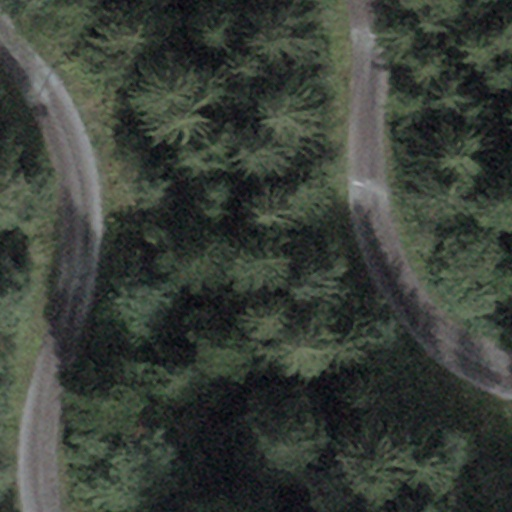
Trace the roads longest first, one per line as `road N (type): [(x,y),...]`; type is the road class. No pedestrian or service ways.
road 1 (track): [(35,511),(28,476),(82,242),(80,162),(47,95),(0,38)]
road 2 (track): [(365,0),(366,207),(384,272),(437,343),(511,386)]
